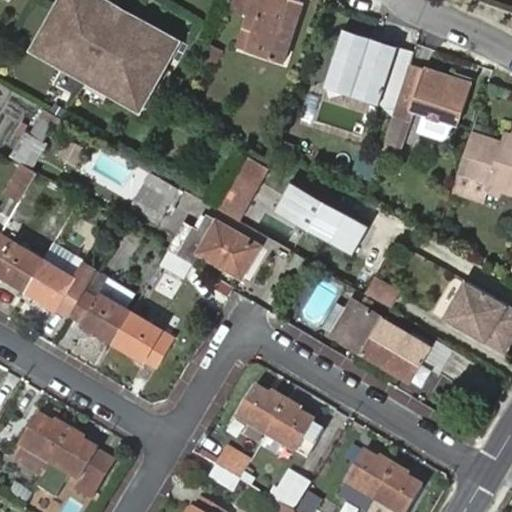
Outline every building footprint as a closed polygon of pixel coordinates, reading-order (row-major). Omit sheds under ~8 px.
[(113,0),(60,0),(33,48),(142,111),(183,40),(127,8),(113,0)] [(290,0),(253,0),(247,17),(261,21),(256,36),(249,53),(286,67),(308,6),(290,0)] [(261,21),(247,17),(242,31),(256,36),(261,21)] [(384,102),(387,94),(388,91),(398,61),(415,67),(418,55),(346,31),(335,65),(329,82),(351,84),(349,101),(350,107),(379,117),(384,102)] [(404,99),(415,67),(398,61),(388,91),(387,94),(404,100),(404,99)] [(476,89),(415,67),(404,99),(463,129),(476,89)] [(351,84),(329,82),(327,98),(349,101),(351,84)] [(401,108),(404,100),(387,94),(384,102),(401,108)] [(401,108),(396,123),(411,129),(416,117),(435,123),(457,130),(462,132),(463,129),(404,99),(404,100),(401,108)] [(46,113),(28,142),(33,146),(41,134),(46,138),(58,120),(46,113)] [(457,130),(435,123),(428,142),(446,148),(452,144),(457,130)] [(474,142),(462,177),(485,185),(481,195),(503,203),(505,197),(511,199),(511,144),(509,143),(506,152),(474,142)] [(245,225),(275,173),(252,159),(223,212),(245,225)] [(36,176),(20,167),(5,193),(21,203),(36,176)] [(160,222),(181,188),(152,172),(132,207),(160,222)] [(337,246),(354,217),(297,185),(281,214),(337,246)] [(206,216),(199,229),(210,236),(218,223),(206,216)] [(359,258),(375,230),(354,217),(337,246),(359,258)] [(192,267),(195,269),(202,256),(242,280),(260,248),(218,223),(210,236),(199,229),(196,227),(192,234),(183,229),(169,253),(177,258),(192,267)] [(0,239),(0,275),(23,290),(41,258),(13,242),(11,246),(0,239)] [(169,253),(168,253),(160,265),(185,280),(192,267),(177,258),(169,253)] [(41,258),(23,290),(71,317),(87,290),(76,284),(78,280),(41,258)] [(99,270),(87,290),(97,297),(100,293),(110,278),(99,270)] [(422,305),(380,281),(371,296),(413,320),(422,305)] [(506,353),(511,342),(511,308),(470,284),(449,320),(506,353)] [(87,290),(71,317),(115,343),(133,312),(100,293),(97,297),(87,290)] [(330,333),(339,338),(358,307),(349,301),(330,333)] [(358,307),(339,338),(411,382),(412,380),(419,368),(421,364),(430,348),(358,307)] [(133,312),(115,343),(158,369),(174,342),(163,335),(165,332),(133,312)] [(423,386),(432,370),(421,364),(419,368),(412,380),(423,386)] [(270,437),(289,405),(272,394),(269,398),(256,390),(238,418),(270,437)] [(302,412),(289,405),(270,437),(297,453),(314,425),(300,416),(302,412)] [(52,465),(72,432),(56,422),(55,425),(39,415),(20,446),(22,447),(52,465)] [(87,440),(72,432),(52,465),(79,483),(75,490),(93,502),(116,463),(85,444),(87,440)] [(14,461),(43,479),(52,465),(22,447),(14,461)] [(229,449),(219,466),(243,481),(247,474),(253,464),(229,449)] [(369,511),(377,501),(397,467),(382,459),(380,463),(364,454),(338,498),(363,511),(369,511)] [(243,481),(219,466),(211,479),(235,494),(243,481)] [(410,476),(397,467),(377,501),(395,511),(409,511),(423,489),(408,480),(410,476)] [(291,471),(277,495),(298,507),(312,484),(291,471)] [(247,474),(243,481),(252,486),(256,480),(247,474)] [(316,511),(323,502),(309,493),(297,511),(316,511)] [(224,511),(202,499),(194,511),(224,511)] [(395,511),(377,501),(369,511),(395,511)] [(274,511),(294,511),(279,503),(274,511)]
